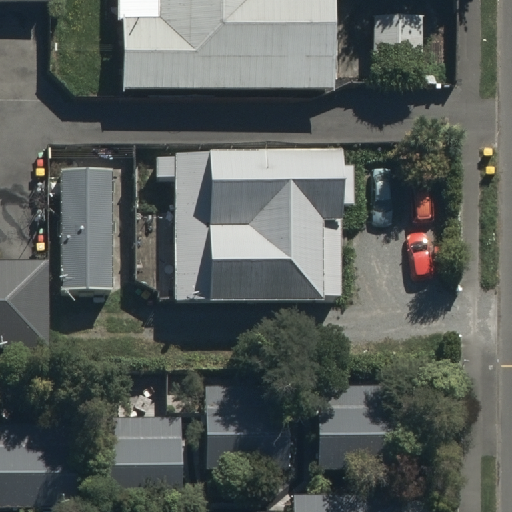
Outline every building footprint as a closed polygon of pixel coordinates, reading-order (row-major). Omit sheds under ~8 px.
[(0,0),(0,17),(45,17),(44,0),(0,0)] [(112,0),(112,33),(120,33),(119,105),(330,107),(331,0),(112,0)] [(419,27),(365,27),(365,92),(419,93),(420,73),(439,73),(439,58),(443,58),(443,34),(419,34),(419,27)] [(334,300),(334,156),(148,157),(148,176),(167,176),(168,304),(316,304),(316,300),(334,300)] [(106,173),(54,173),(54,292),(106,292),(106,173)] [(0,361),(43,361),(43,271),(0,271),(0,361)] [(394,389),(311,390),(311,475),(394,474),(394,389)] [(283,390),(199,390),(199,478),(282,478),(283,390)] [(174,420),(93,420),(93,506),(174,506),(174,420)] [(70,511),(70,427),(0,427),(0,511),(70,511)] [(393,511),(393,497),(287,499),(286,511),(393,511)]
